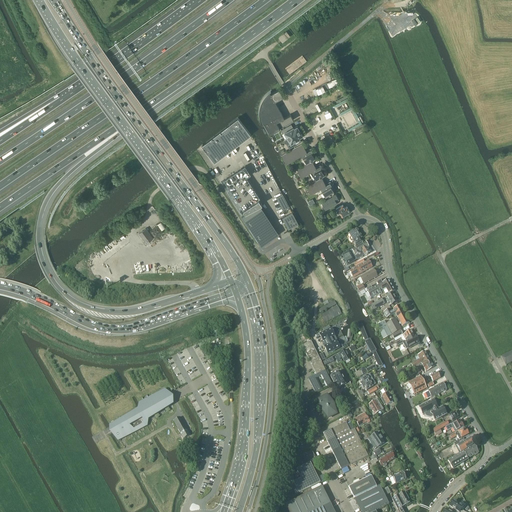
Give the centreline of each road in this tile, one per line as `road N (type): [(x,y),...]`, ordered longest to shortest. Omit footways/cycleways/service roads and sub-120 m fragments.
road 1 (motorway): [(230,282),(116,312),(72,300),(43,264),(38,229),(53,190),(167,95)]
road 2 (primary): [(248,282),(54,0)]
road 3 (primary): [(39,0),(230,282)]
road 4 (motorway): [(0,185),(264,0)]
road 5 (motorway): [(228,0),(0,161)]
road 6 (residential): [(487,451),(391,277),(381,229),(357,219)]
road 7 (motorway): [(0,286),(118,330),(236,295)]
road 8 (primary): [(238,511),(255,455),(264,361),(248,282)]
road 9 (residential): [(193,183),(66,0)]
road 10 (primary): [(236,295),(248,359),(246,412),(223,511)]
road 11 (motorway): [(0,207),(167,95)]
road 12 (motorway): [(197,0),(64,98)]
road 13 (motorway): [(167,95),(295,0)]
road 14 (residential): [(357,219),(281,83)]
